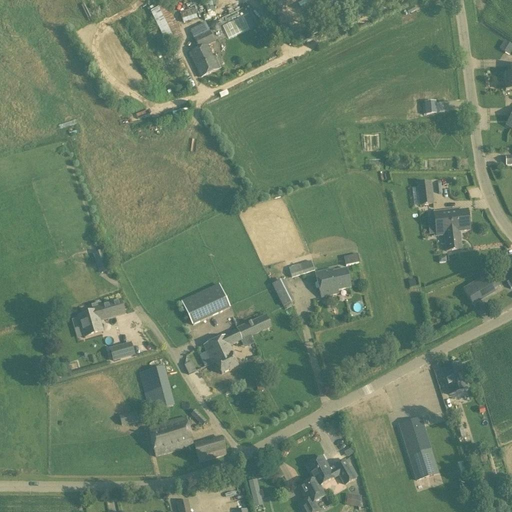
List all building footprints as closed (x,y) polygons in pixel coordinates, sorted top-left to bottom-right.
[(181,37),(166,4),(150,12),(166,45),(181,37)] [(228,38),(258,27),(250,7),(220,18),(228,38)] [(183,24),(197,19),(194,9),(179,14),(183,24)] [(211,23),(210,27),(212,31),(216,32),(219,31),(221,27),(219,23),(216,22),(211,23)] [(200,78),(216,71),(211,61),(213,60),(206,46),(213,43),(208,32),(194,39),(199,50),(189,54),(200,78)] [(504,41),(499,50),(504,53),(509,45),(504,41)] [(416,184),(419,207),(434,206),(431,183),(416,184)] [(461,250),(459,232),(469,231),(467,212),(453,213),(453,212),(433,214),(436,237),(444,236),(446,252),(461,250)] [(93,255),(100,275),(112,271),(105,251),(93,255)] [(346,267),(359,264),(357,255),(344,258),(346,267)] [(314,272),(310,262),(288,269),(291,279),(314,272)] [(350,289),(346,270),(333,273),(333,270),(315,274),(320,298),(336,295),(335,292),(350,289)] [(473,307),(495,293),(494,291),(500,287),(493,274),(485,278),(485,277),(463,290),(473,307)] [(271,286),(282,308),(294,302),(282,280),(271,286)] [(181,303),(192,327),(230,309),(219,285),(181,303)] [(101,312),(96,313),(96,312),(78,317),(84,339),(102,333),(98,319),(103,318),(103,319),(125,313),(122,302),(100,308),(101,312)] [(230,346),(271,327),(266,316),(236,329),(237,331),(203,347),(211,365),(216,363),(222,375),(238,367),(232,355),(234,354),(230,346)] [(251,337),(241,341),(244,349),(254,345),(251,337)] [(134,356),(131,345),(110,351),(113,362),(134,356)] [(191,364),(184,367),(188,376),(195,372),(191,364)] [(460,364),(441,369),(449,396),(467,390),(460,364)] [(149,414),(174,407),(164,368),(139,375),(149,414)] [(207,422),(195,410),(190,415),(201,428),(207,422)] [(457,412),(449,415),(457,440),(465,438),(457,412)] [(121,427),(137,424),(135,413),(119,416),(121,427)] [(409,459),(418,456),(422,468),(434,464),(420,419),(399,426),(409,459)] [(186,420),(148,430),(157,457),(193,448),(186,420)] [(221,438),(193,445),(198,463),(226,456),(221,438)] [(306,467),(314,481),(300,489),(307,502),(300,506),(303,511),(318,511),(314,503),(325,497),(319,487),(333,479),(339,475),(345,486),(355,480),(344,462),(335,467),(336,470),(330,473),(322,458),(306,467)] [(462,462),(456,464),(460,477),(466,475),(462,462)] [(255,480),(247,482),(253,500),(260,498),(255,480)] [(347,495),(345,506),(359,508),(361,497),(347,495)] [(189,511),(188,501),(176,504),(178,511),(189,511)]
